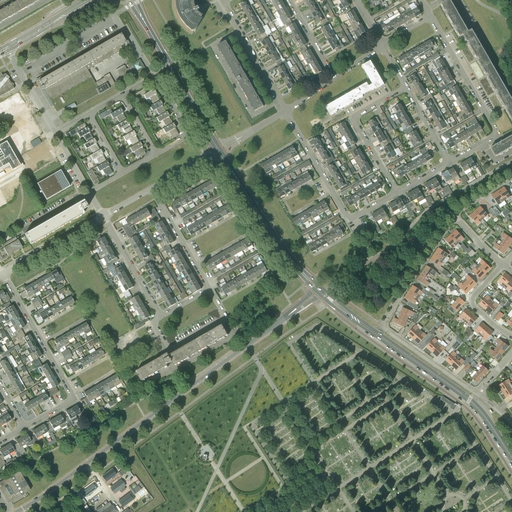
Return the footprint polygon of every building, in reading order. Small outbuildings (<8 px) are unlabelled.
[(21,10),(38,1),(37,0),(18,0),(16,1),(21,10)] [(195,9),(194,5),(193,0),(180,0),(180,5),(183,15),(188,22),(194,28),(202,16),(199,14),(203,9),(201,6),(195,9)] [(243,10),(252,5),(248,0),(240,5),(243,10)] [(345,12),(350,9),(348,6),(350,5),(347,0),(346,0),(341,3),(339,4),(342,10),(343,9),(345,12)] [(368,3),(372,9),(375,7),(374,5),(379,2),(377,0),(370,0),(371,1),(368,3)] [(450,20),(459,15),(450,0),(447,0),(441,4),(450,20)] [(0,10),(5,20),(21,10),(16,1),(0,10)] [(277,12),(285,7),(282,2),(277,5),(276,5),(274,6),(277,12)] [(312,13),(321,8),(320,5),(318,2),(309,7),(312,13)] [(246,15),(255,11),(252,5),(243,10),(246,15)] [(280,17),(289,12),(285,7),(277,12),(280,17)] [(315,18),(324,13),(321,8),(312,13),(315,18)] [(416,17),(420,15),(421,14),(418,8),(412,11),(416,17)] [(350,19),(356,16),(353,10),(351,12),(350,9),(345,12),(346,15),(347,14),(350,19)] [(249,21),(258,16),(255,11),(246,15),(249,21)] [(410,20),(416,17),(412,11),(407,14),(410,20)] [(286,24),(291,21),(290,19),(292,18),(289,12),(280,17),(279,17),(284,25),(286,24)] [(322,25),(327,22),(329,21),(324,13),(315,18),(318,24),(320,22),(322,25)] [(405,23),(410,20),(407,14),(402,18),(405,23)] [(463,35),(469,32),(459,15),(450,20),(460,37),(463,35)] [(253,26),(261,21),(258,16),(249,21),(253,26)] [(351,26),(359,21),(356,16),(350,19),(348,21),(347,22),(348,23),(349,22),(351,26)] [(394,30),(400,26),(397,20),(395,18),(390,21),(390,22),(394,30)] [(400,26),(405,23),(402,18),(397,20),(400,26)] [(256,31),(264,26),(261,21),(253,26),(256,31)] [(292,32),(298,28),(295,23),(293,24),(291,21),(286,24),(288,27),(289,27),(292,32)] [(354,31),(362,27),(359,21),(351,26),(354,31)] [(324,34),(330,31),(332,30),(329,24),(328,25),(327,22),(322,25),(323,28),(321,29),(324,34)] [(389,33),(394,30),(390,22),(385,25),(384,24),(381,25),(385,32),(388,30),(389,33)] [(262,38),(267,35),(266,32),(264,33),(263,31),(266,29),(264,26),(256,31),(259,37),(261,36),(262,38)] [(364,36),(363,33),(366,32),(362,27),(354,31),(353,32),(358,39),(364,36)] [(287,37),(289,40),(292,39),(301,34),(298,28),(292,32),(293,34),(287,37)] [(473,51),(482,46),(472,30),(469,32),(463,35),(473,51)] [(328,39),(333,36),(330,31),(324,34),(328,39)] [(43,89),(50,101),(53,107),(95,83),(87,70),(129,46),(124,38),(121,33),(38,81),(42,86),(40,87),(41,89),(43,88),(43,89)] [(295,44),(298,42),(304,39),(301,34),(292,39),(295,44)] [(265,47),(271,44),(272,43),(269,37),(269,38),(267,35),(262,38),(264,41),(262,42),(265,47)] [(331,45),(336,41),(333,36),(328,39),(331,45)] [(301,51),(306,48),(305,45),(307,44),(304,39),(298,42),(301,47),(300,48),(301,51)] [(336,41),(331,45),(334,50),(340,47),(338,44),(341,42),(339,40),(336,41)] [(429,49),(432,56),(433,55),(432,53),(433,52),(432,51),(433,51),(431,48),(437,44),(435,41),(432,43),(431,40),(425,43),(429,49)] [(264,106),(254,90),(245,74),(236,57),(226,41),(217,46),(227,62),(236,79),(246,95),(255,111),(264,106)] [(423,52),(429,49),(425,43),(420,46),(423,52)] [(268,52),(274,49),(271,44),(265,47),(268,52)] [(425,55),(423,52),(420,46),(415,49),(419,58),(425,55)] [(482,67),(491,62),(482,46),(473,51),(482,67)] [(307,58),(313,55),(310,49),(308,51),(306,48),(301,51),(300,52),(305,60),(307,58)] [(271,58),(277,54),(274,49),(268,52),(271,58)] [(414,61),(419,58),(415,49),(409,52),(413,58),(414,61)] [(410,60),(413,58),(409,52),(404,55),(408,63),(411,61),(410,60)] [(277,65),(283,62),(281,59),(280,60),(279,57),(281,55),(280,53),(277,54),(271,58),(274,63),(276,62),(277,65)] [(310,64),(316,60),(313,55),(307,58),(310,64)] [(409,64),(408,63),(404,55),(399,58),(402,65),(402,64),(404,67),(409,64)] [(436,69),(445,64),(441,59),(440,57),(431,61),(436,69)] [(116,84),(131,76),(144,68),(140,60),(132,64),(131,62),(127,65),(129,68),(126,69),(125,66),(110,74),(116,84)] [(280,74),(288,69),(290,68),(285,60),(283,62),(277,65),(279,67),(277,68),(280,74)] [(312,70),(319,66),(316,60),(310,64),(312,67),(311,67),(312,70)] [(363,96),(371,91),(375,89),(376,90),(384,85),(371,61),(362,66),(372,85),(369,87),(367,83),(325,107),(330,116),(363,97),(363,96)] [(491,84),(500,78),(491,62),(482,67),(491,84)] [(440,74),(448,70),(445,64),(436,69),(440,74)] [(312,70),(312,71),(314,74),(315,75),(316,74),(322,71),(319,66),(312,70)] [(283,79),(291,74),(288,69),(280,74),(283,79)] [(442,80),(445,78),(451,75),(448,70),(440,74),(439,75),(442,80)] [(413,83),(421,78),(418,73),(416,74),(415,73),(414,71),(408,75),(410,77),(409,77),(413,83)] [(6,93),(14,89),(12,86),(13,84),(10,81),(5,73),(2,75),(1,74),(0,75),(0,96),(2,96),(3,97),(6,93)] [(63,109),(66,113),(116,84),(110,74),(109,73),(104,76),(104,77),(95,83),(53,107),(57,112),(63,109)] [(286,84),(294,80),(291,74),(283,79),(286,84)] [(447,88),(454,84),(452,81),(454,80),(451,75),(445,78),(448,84),(445,85),(447,88)] [(416,88),(422,85),(420,82),(423,80),(421,78),(413,83),(416,88)] [(501,100),(510,95),(500,78),(491,84),(501,100)] [(294,80),(286,84),(289,90),(297,85),(294,80)] [(454,94),(460,91),(457,86),(455,87),(454,84),(447,88),(445,89),(446,92),(448,91),(451,96),(454,94)] [(419,93),(425,90),(422,85),(416,88),(419,93)] [(153,104),(159,101),(155,93),(156,92),(154,89),(146,94),(143,89),(131,96),(134,101),(143,95),(149,104),(152,102),(153,104)] [(425,100),(432,96),(430,94),(427,89),(425,90),(419,93),(422,99),(424,98),(425,100)] [(457,100),(463,96),(460,91),(454,94),(457,100)] [(510,116),(511,114),(511,98),(510,95),(501,100),(510,116)] [(428,109),(437,105),(432,96),(425,100),(427,103),(425,104),(428,109)] [(458,106),(466,102),(463,96),(457,100),(455,101),(458,106)] [(160,116),(166,112),(161,104),(162,103),(160,100),(159,101),(153,104),(150,106),(152,111),(156,109),(160,116)] [(463,110),(469,107),(466,102),(458,106),(461,111),(463,110)] [(396,113),(403,109),(400,104),(392,108),(396,114),(396,113)] [(431,115),(439,110),(440,110),(437,105),(428,109),(431,115)] [(473,115),(472,112),(469,107),(463,110),(465,114),(462,116),(465,120),(473,115)] [(120,123),(126,120),(122,112),(122,111),(121,108),(112,113),(110,108),(98,115),(101,120),(110,114),(113,119),(116,117),(120,123)] [(401,118),(406,114),(403,109),(396,113),(399,119),(401,118)] [(434,120),(442,115),(439,110),(431,115),(434,120)] [(166,127),(172,123),(168,115),(169,115),(167,112),(166,112),(160,116),(156,118),(159,122),(162,120),(166,127)] [(404,123),(410,120),(406,114),(401,118),(399,119),(398,119),(401,125),(404,123)] [(437,125),(445,121),(442,115),(434,120),(437,125)] [(371,127),(380,123),(377,117),(368,122),(371,127)] [(126,135),(133,131),(128,123),(129,122),(127,119),(126,120),(120,123),(117,125),(119,130),(123,128),(126,135)] [(473,127),(477,133),(482,130),(479,124),(478,122),(475,119),(471,122),(473,127)] [(405,133),(412,129),(411,126),(413,125),(410,120),(404,123),(401,125),(402,127),(405,125),(407,128),(404,130),(404,131),(403,132),(404,133),(405,132),(405,133)] [(442,133),(451,128),(449,124),(448,124),(446,120),(445,121),(437,125),(440,131),(442,133)] [(338,133),(341,131),(347,127),(344,122),(338,125),(340,128),(337,130),(338,133)] [(87,142),(93,139),(89,131),(89,130),(88,127),(87,128),(84,123),(65,134),(68,139),(77,133),(80,138),(83,136),(87,142)] [(173,139),(173,138),(179,135),(174,126),(175,126),(173,123),(172,123),(166,127),(163,129),(165,134),(169,132),(173,139)] [(374,133),(380,129),(383,128),(380,123),(371,127),(374,133)] [(344,136),(350,133),(347,127),(341,131),(344,136)] [(477,133),(473,127),(468,130),(472,136),(477,133)] [(377,138),(383,135),(387,133),(385,130),(382,132),(380,129),(374,133),(377,138)] [(410,141),(419,136),(416,130),(414,131),(412,129),(405,133),(407,136),(409,135),(410,137),(409,138),(410,141)] [(466,139),(472,136),(468,130),(465,132),(463,129),(461,130),(466,139)] [(461,142),(466,139),(461,130),(459,131),(460,134),(457,136),(461,142)] [(133,146),(139,142),(135,134),(134,131),(133,131),(126,135),(123,137),(126,141),(129,139),(133,146)] [(444,137),(446,136),(449,141),(447,142),(444,144),(447,149),(450,147),(450,148),(456,145),(452,139),(449,134),(448,132),(443,134),(444,137)] [(347,141),(353,138),(350,133),(344,136),(347,141)] [(384,145),(391,141),(389,138),(386,140),(383,135),(377,138),(381,144),(382,143),(384,145)] [(415,149),(423,144),(422,141),(419,136),(410,141),(415,149)] [(456,145),(461,142),(457,136),(452,139),(456,145)] [(312,140),(315,146),(324,141),(323,138),(319,140),(318,137),(312,140)] [(30,143),(33,148),(42,143),(39,138),(30,143)] [(93,154),(100,150),(95,142),(96,141),(94,138),(93,139),(87,142),(84,144),(86,149),(89,147),(93,154)] [(349,151),(356,147),(354,145),(356,144),(353,138),(347,141),(344,143),(349,151)] [(495,157),(504,152),(511,147),(511,146),(507,139),(490,148),(495,157)] [(0,177),(12,170),(21,166),(7,141),(0,145),(0,177)] [(318,151),(324,148),(322,145),(325,143),(324,141),(315,146),(318,151)] [(387,154),(393,151),(390,145),(392,144),(391,141),(384,145),(385,148),(384,149),(387,154)] [(47,142),(20,155),(28,172),(38,167),(35,162),(53,153),(47,142)] [(139,158),(140,157),(146,154),(141,145),(142,145),(140,142),(139,142),(133,146),(120,153),(122,157),(132,152),(135,151),(139,158)] [(293,158),(298,155),(293,146),(288,149),(293,158)] [(354,159),(362,154),(359,149),(357,150),(356,147),(349,151),(350,154),(351,154),(354,159)] [(321,156),(327,153),(324,148),(318,151),(321,156)] [(287,161),(293,158),(288,149),(283,152),(286,158),(287,161)] [(391,162),(398,158),(397,155),(398,155),(397,152),(395,149),(393,151),(387,154),(390,160),(391,162)] [(100,165),(106,161),(101,153),(102,153),(101,150),(100,150),(93,154),(90,156),(93,160),(96,158),(100,165)] [(423,156),(427,162),(432,159),(430,156),(433,154),(431,151),(429,153),(423,156)] [(282,164),(287,161),(286,158),(283,152),(277,156),(282,164)] [(327,163),(334,159),(333,157),(330,158),(327,153),(321,156),(324,162),(326,161),(327,163)] [(357,164),(365,159),(362,154),(354,159),(357,164)] [(277,167),(282,164),(277,156),(272,159),(275,165),(277,167)] [(421,165),(427,162),(423,156),(418,159),(421,165)] [(330,172),(339,167),(335,161),(337,159),(337,158),(334,159),(327,163),(329,166),(327,167),(330,172)] [(470,169),(476,166),(471,158),(466,161),(470,169)] [(273,166),(275,165),(272,159),(267,162),(272,170),(274,169),(273,166)] [(360,170),(368,165),(365,159),(357,164),(360,170)] [(416,168),(421,165),(418,159),(412,162),(416,168)] [(106,177),(107,176),(113,173),(108,164),(109,164),(107,161),(106,161),(100,165),(96,167),(99,172),(102,170),(106,177)] [(464,172),(470,169),(466,161),(460,165),(464,172)] [(266,173),(272,170),(267,162),(261,165),(266,173)] [(411,171),(416,168),(412,162),(407,165),(411,171)] [(366,177),(373,173),(371,170),(372,170),(368,165),(360,170),(363,175),(364,174),(366,177)] [(405,174),(411,171),(407,165),(404,167),(403,165),(401,166),(405,174)] [(400,177),(405,174),(401,166),(392,170),(395,175),(398,173),(400,177)] [(333,178),(342,173),(339,168),(339,167),(330,172),(333,178)] [(454,183),(460,179),(454,168),(448,171),(453,180),(454,183)] [(35,184),(45,201),(71,186),(61,169),(35,184)] [(94,185),(99,182),(92,170),(87,172),(94,185)] [(302,174),(307,182),(312,179),(307,171),(302,174)] [(450,182),(453,180),(448,171),(442,175),(448,185),(451,183),(450,182)] [(336,183),(345,178),(342,173),(333,178),(336,183)] [(301,185),(307,182),(302,174),(297,177),(298,179),(301,185)] [(373,185),(376,191),(382,188),(380,185),(383,183),(380,177),(377,179),(378,182),(373,185)] [(341,191),(350,186),(348,183),(347,183),(346,181),(347,180),(345,178),(336,183),(340,188),(341,191)] [(442,188),(436,178),(430,181),(435,189),(437,193),(443,189),(442,188)] [(209,182),(213,189),(219,186),(215,179),(209,182)] [(296,188),(301,185),(298,179),(293,182),(296,188)] [(291,191),(296,188),(293,182),(291,180),(286,183),(291,191)] [(429,192),(435,189),(430,181),(425,185),(429,192)] [(208,192),(213,189),(209,182),(204,184),(208,192)] [(285,194),(291,191),(286,183),(281,186),(285,194)] [(203,195),(208,192),(204,184),(199,187),(203,195)] [(371,194),(376,191),(373,185),(368,188),(371,194)] [(280,197),(285,194),(281,186),(275,189),(280,197)] [(198,198),(203,195),(199,187),(194,190),(198,198)] [(366,197),(371,194),(368,188),(365,189),(363,187),(361,188),(362,191),(366,197)] [(504,187),(498,191),(504,201),(510,197),(504,187)] [(419,202),(425,199),(423,196),(418,188),(413,191),(417,199),(419,202)] [(192,201),(198,198),(194,190),(188,193),(192,201)] [(360,200),(366,197),(362,191),(357,194),(360,200)] [(411,202),(408,203),(413,213),(415,211),(414,209),(416,208),(416,206),(413,201),(417,199),(413,191),(407,195),(411,202)] [(498,191),(492,196),(498,205),(504,201),(498,191)] [(187,204),(192,201),(188,193),(183,196),(187,204)] [(355,203),(360,200),(357,194),(352,197),(355,203)] [(350,206),(355,203),(352,197),(351,195),(343,200),(346,205),(348,204),(350,206)] [(182,207),(187,204),(183,196),(178,199),(182,207)] [(408,203),(404,205),(401,198),(395,202),(399,209),(401,212),(406,208),(411,217),(414,215),(413,213),(408,203)] [(177,210),(182,207),(178,199),(173,202),(174,206),(172,207),(175,213),(178,211),(177,210)] [(30,244),(66,224),(84,213),(82,210),(87,207),(83,200),(77,203),(78,205),(34,230),(25,235),(30,244)] [(232,209),(234,208),(230,201),(226,204),(227,205),(224,207),(228,214),(233,211),(232,209)] [(319,204),(324,213),(329,209),(325,201),(319,204)] [(393,213),(399,209),(395,202),(389,205),(393,213)] [(319,215),(324,213),(319,204),(314,207),(319,215)] [(495,206),(492,209),(497,215),(498,216),(501,213),(495,206)] [(223,217),(228,214),(224,207),(219,210),(223,217)] [(319,215),(314,207),(309,210),(314,219),(319,215)] [(480,207),(475,212),(483,220),(488,215),(480,207)] [(151,215),(151,214),(147,208),(142,211),(146,218),(151,215)] [(491,208),(488,210),(494,218),(497,215),(492,209),(491,208)] [(384,223),(389,220),(383,209),(377,212),(381,219),(384,223)] [(218,220),(223,217),(219,210),(213,213),(218,220)] [(314,220),(314,219),(309,210),(303,213),(307,219),(310,218),(312,222),(314,220)] [(141,221),(146,218),(142,211),(136,214),(141,221)] [(376,223),(381,219),(377,212),(371,215),(376,223)] [(475,212),(470,217),(477,225),(483,220),(475,212)] [(212,223),(218,220),(213,213),(208,216),(212,223)] [(298,216),(301,222),(303,225),(308,222),(307,219),(303,213),(298,216)] [(135,224),(141,221),(136,214),(131,217),(135,224)] [(207,226),(212,223),(208,216),(203,219),(207,226)] [(296,225),(301,222),(298,216),(293,219),(296,225)] [(130,226),(131,229),(133,232),(135,231),(133,226),(135,224),(131,217),(126,220),(128,224),(130,226)] [(202,229),(207,226),(203,219),(198,222),(202,229)] [(197,232),(202,229),(198,222),(197,220),(194,221),(194,222),(193,222),(194,224),(192,225),(197,232)] [(158,230),(165,226),(162,221),(155,225),(158,230)] [(343,234),(342,231),(345,230),(341,223),(338,225),(338,226),(333,229),(338,237),(343,234)] [(191,235),(197,232),(192,225),(187,228),(186,227),(184,228),(187,235),(190,233),(191,235)] [(161,235),(168,231),(165,226),(158,230),(161,235)] [(333,240),(338,237),(333,229),(328,232),(333,240)] [(456,230),(451,235),(458,244),(464,239),(456,230)] [(164,241),(171,236),(168,231),(161,235),(164,241)] [(327,243),(333,240),(328,232),(323,235),(327,243)] [(511,238),(504,233),(501,237),(504,239),(501,242),(508,247),(511,241),(511,238)] [(132,245),(139,241),(136,235),(129,240),(132,245)] [(322,246),(327,243),(323,235),(318,238),(322,246)] [(451,235),(445,240),(453,248),(458,244),(451,235)] [(100,246),(108,242),(105,237),(102,238),(100,236),(92,240),(94,243),(97,241),(100,246)] [(165,251),(170,248),(169,245),(174,242),(171,236),(164,241),(167,246),(164,248),(165,251)] [(6,243),(12,253),(22,247),(18,240),(17,240),(15,237),(6,243)] [(317,249),(322,246),(318,238),(317,237),(312,240),(312,241),(317,249)] [(243,241),(247,248),(253,245),(248,238),(243,241)] [(135,250),(142,246),(139,241),(132,245),(135,250)] [(242,251),(247,248),(243,241),(238,244),(242,251)] [(311,252),(317,249),(312,241),(307,244),(311,252)] [(103,251),(111,247),(108,242),(100,246),(103,251)] [(496,243),(493,247),(503,254),(508,247),(501,242),(499,245),(496,243)] [(8,255),(12,253),(6,243),(2,245),(2,246),(0,247),(0,261),(0,262),(9,257),(8,255)] [(237,254),(242,251),(238,244),(233,247),(237,254)] [(138,255),(145,251),(142,246),(135,250),(138,255)] [(106,257),(114,252),(111,247),(103,251),(106,257)] [(173,256),(180,252),(177,247),(172,250),(170,248),(165,251),(167,253),(168,253),(170,251),(171,253),(173,256)] [(232,257),(237,254),(233,247),(227,250),(232,257)] [(439,248),(435,254),(444,261),(448,254),(439,248)] [(233,260),(232,257),(227,250),(222,253),(226,260),(228,263),(233,260)] [(146,261),(153,257),(152,254),(150,256),(149,253),(147,254),(145,251),(138,255),(141,261),(144,259),(146,261)] [(108,267),(113,264),(111,261),(117,258),(114,252),(106,257),(101,259),(105,266),(107,265),(108,267)] [(176,262),(183,258),(180,252),(173,256),(176,262)] [(221,263),(226,260),(222,253),(217,256),(221,263)] [(435,254),(431,260),(440,267),(444,261),(435,254)] [(216,266),(221,263),(217,256),(212,259),(216,266)] [(147,271),(155,267),(158,265),(157,263),(153,265),(152,262),(155,260),(153,257),(146,261),(148,264),(144,266),(147,271)] [(177,268),(186,263),(183,258),(176,262),(174,263),(177,268)] [(217,268),(216,266),(212,259),(207,262),(209,265),(206,267),(209,272),(212,270),(212,271),(217,268)] [(482,260),(477,266),(485,273),(491,268),(482,260)] [(180,274),(182,272),(189,268),(186,263),(177,268),(180,274)] [(258,266),(262,274),(267,271),(263,263),(258,266)] [(115,277),(124,271),(121,266),(119,267),(117,265),(114,266),(109,269),(111,272),(114,277),(115,277)] [(257,277),(262,274),(258,266),(253,269),(257,277)] [(427,266),(422,273),(429,278),(431,274),(434,276),(437,272),(427,266)] [(477,266),(472,271),(480,279),(485,273),(477,266)] [(150,277),(158,272),(155,267),(147,271),(150,277)] [(185,277),(192,273),(189,268),(182,272),(185,277)] [(252,280),(257,277),(253,269),(247,272),(252,280)] [(54,279),(56,282),(61,279),(59,276),(56,270),(51,273),(54,279)] [(120,281),(127,276),(124,271),(115,277),(118,282),(120,281)] [(153,282),(161,278),(158,272),(150,277),(153,282)] [(246,283),(252,280),(247,272),(242,275),(246,283)] [(454,280),(458,277),(455,272),(450,275),(454,280)] [(45,276),(50,285),(51,285),(49,282),(54,279),(51,273),(45,276)] [(188,283),(195,279),(192,273),(185,277),(188,283)] [(422,273),(417,280),(427,287),(430,283),(427,281),(429,278),(422,273)] [(465,275),(461,279),(463,281),(471,289),(476,283),(468,275),(466,274),(466,273),(465,274),(465,275)] [(505,273),(498,282),(504,287),(511,278),(505,273)] [(241,286),(246,283),(242,275),(237,278),(241,286)] [(45,288),(50,285),(45,276),(40,279),(43,285),(44,285),(45,288)] [(123,286),(130,282),(127,276),(120,281),(123,286)] [(156,287),(164,283),(161,278),(153,282),(156,287)] [(236,289),(241,286),(237,278),(232,282),(236,289)] [(38,288),(43,285),(40,279),(35,282),(38,288)] [(191,288),(198,284),(195,279),(188,283),(191,288)] [(159,292),(167,288),(166,287),(168,285),(166,281),(164,283),(156,287),(159,292)] [(463,281),(458,286),(466,294),(471,289),(463,281)] [(29,285),(34,294),(40,291),(38,288),(35,282),(29,285)] [(131,296),(130,293),(128,290),(133,287),(130,282),(123,286),(126,291),(123,293),(124,296),(126,299),(131,296)] [(231,292),(236,289),(232,282),(226,285),(231,292)] [(192,294),(201,289),(198,284),(191,288),(189,289),(192,294)] [(29,297),(34,294),(29,285),(24,288),(25,291),(20,294),(23,299),(26,297),(27,299),(29,297)] [(225,295),(231,292),(226,285),(221,288),(221,286),(218,288),(221,293),(224,292),(225,295)] [(413,286),(409,292),(418,298),(420,296),(422,292),(420,290),(413,286)] [(162,298),(170,293),(167,288),(159,292),(162,298)] [(409,292),(405,298),(409,301),(407,304),(416,309),(418,307),(414,304),(418,298),(409,292)] [(165,303),(173,299),(170,293),(162,298),(165,303)] [(134,305),(141,300),(138,295),(133,298),(131,296),(126,299),(128,301),(129,300),(131,299),(132,302),(134,305)] [(66,300),(69,305),(74,302),(71,296),(66,300)] [(487,296),(479,304),(485,309),(492,300),(487,296)] [(450,306),(447,309),(453,314),(456,311),(461,306),(464,302),(459,298),(456,301),(451,307),(450,306)] [(168,308),(176,304),(173,299),(165,303),(168,308)] [(64,308),(69,305),(66,300),(60,303),(64,308)] [(137,310),(144,306),(141,300),(134,305),(133,305),(136,311),(137,310)] [(492,300),(485,309),(490,314),(498,305),(492,300)] [(58,311),(64,308),(60,303),(55,306),(58,311)] [(10,314),(16,310),(13,305),(7,308),(10,314)] [(48,318),(53,315),(48,306),(44,309),(45,312),(48,318)] [(53,315),(58,311),(55,306),(50,308),(49,306),(48,306),(53,315)] [(140,315),(147,311),(144,306),(137,310),(140,315)] [(403,308),(399,316),(407,319),(409,315),(412,317),(414,312),(403,308)] [(466,309),(459,317),(464,322),(472,314),(466,309)] [(13,319),(19,316),(16,310),(10,314),(13,319)] [(43,321),(48,318),(45,312),(39,315),(37,311),(35,313),(38,318),(40,316),(43,321)] [(136,328),(149,320),(148,318),(150,316),(147,311),(140,315),(142,318),(139,319),(141,322),(134,325),(136,328)] [(472,314),(464,322),(470,327),(477,319),(472,314)] [(16,324),(22,321),(19,316),(13,319),(16,324)] [(394,318),(392,322),(404,327),(407,319),(399,316),(398,319),(394,318)] [(15,335),(22,331),(21,329),(25,326),(22,321),(16,324),(13,326),(16,332),(14,333),(15,335)] [(84,332),(86,334),(91,331),(86,322),(81,325),(84,332)] [(482,323),(474,331),(480,336),(487,328),(482,323)] [(175,366),(193,355),(229,335),(223,324),(222,325),(169,355),(168,353),(162,356),(163,357),(157,361),(137,372),(136,371),(142,381),(168,365),(170,364),(169,363),(172,361),(175,366)] [(79,335),(84,332),(81,325),(75,329),(79,335)] [(415,326),(408,334),(413,339),(421,331),(415,326)] [(487,328),(480,336),(486,341),(493,333),(487,328)] [(73,338),(79,335),(75,329),(70,332),(73,338)] [(421,331),(413,339),(414,339),(419,344),(426,336),(421,331)] [(65,335),(70,343),(68,340),(73,338),(70,332),(65,335)] [(26,343),(32,339),(29,334),(25,336),(24,334),(17,338),(18,340),(23,338),(26,343)] [(64,346),(70,343),(65,335),(59,338),(63,344),(63,343),(64,346)] [(57,352),(60,350),(58,347),(63,344),(59,338),(54,341),(56,345),(54,346),(57,352)] [(29,348),(36,345),(32,339),(26,343),(29,348)] [(434,339),(427,347),(432,352),(440,344),(434,339)] [(499,339),(496,343),(499,345),(496,348),(503,353),(508,346),(499,339)] [(440,344),(432,352),(437,357),(445,349),(445,348),(447,345),(442,341),(440,344)] [(30,355),(39,350),(36,345),(29,348),(27,350),(30,355)] [(9,353),(16,349),(14,346),(5,352),(2,347),(0,347),(0,354),(1,354),(2,357),(9,353)] [(491,349),(488,353),(497,360),(503,353),(496,348),(494,351),(491,349)] [(96,352),(99,358),(104,354),(101,349),(96,352)] [(32,364),(39,360),(37,358),(42,356),(39,350),(30,355),(32,359),(30,360),(32,364)] [(94,361),(99,358),(96,352),(90,355),(94,361)] [(453,352),(446,360),(451,365),(459,357),(453,352)] [(0,363),(2,367),(11,362),(8,357),(11,356),(9,353),(2,357),(3,360),(0,361),(0,363)] [(88,364),(94,361),(90,355),(85,358),(88,364)] [(459,357),(451,365),(456,370),(462,364),(465,367),(468,363),(471,361),(469,359),(468,358),(464,362),(459,357)] [(78,370),(83,367),(80,361),(78,358),(73,362),(78,370)] [(83,367),(88,364),(85,358),(80,361),(83,367)] [(5,373),(14,368),(11,362),(2,367),(5,373)] [(72,373),(78,370),(73,362),(68,365),(67,364),(64,365),(67,370),(70,369),(72,373)] [(43,372),(49,369),(46,363),(42,366),(41,364),(34,367),(35,370),(40,367),(43,372)] [(483,366),(478,372),(482,377),(488,371),(483,366)] [(9,378),(15,375),(17,373),(14,368),(5,373),(9,378)] [(46,377),(52,374),(49,369),(43,372),(46,377)] [(478,372),(472,379),(477,383),(482,377),(478,372)] [(49,383),(55,379),(52,374),(46,377),(49,383)] [(12,383),(20,379),(20,378),(18,380),(15,375),(9,378),(12,383)] [(111,378),(116,386),(121,383),(116,375),(111,378)] [(110,389),(116,386),(111,378),(105,381),(110,389)] [(15,389),(21,385),(23,384),(20,379),(12,383),(15,389)] [(55,379),(49,383),(52,388),(53,388),(55,386),(58,385),(55,379)] [(508,379),(499,385),(503,392),(511,386),(508,379)] [(105,392),(110,389),(105,381),(100,384),(103,390),(105,392)] [(98,393),(103,390),(100,384),(95,387),(98,393)] [(15,389),(18,394),(24,391),(21,385),(15,389)] [(511,385),(511,386),(503,392),(507,398),(511,394),(511,385)] [(89,390),(94,399),(100,396),(98,393),(95,387),(89,390)] [(89,402),(94,399),(89,390),(84,393),(86,397),(84,398),(89,407),(91,405),(89,402)] [(48,397),(51,396),(48,391),(42,394),(41,391),(38,393),(43,401),(49,398),(48,397)] [(38,404),(43,401),(38,393),(35,394),(37,397),(34,398),(38,404)] [(443,396),(441,400),(451,406),(450,408),(454,411),(457,405),(455,403),(455,404),(443,396)] [(33,408),(38,404),(34,398),(29,401),(33,408)] [(27,411),(33,408),(29,401),(27,399),(25,400),(27,403),(24,405),(27,411)] [(83,415),(85,414),(82,408),(80,410),(77,405),(71,408),(76,416),(81,413),(83,415)] [(66,418),(70,426),(73,425),(70,419),(76,416),(71,408),(66,412),(68,416),(66,418)] [(1,414),(6,423),(12,420),(8,414),(6,411),(1,414)] [(68,428),(70,426),(66,418),(63,419),(60,415),(55,418),(59,425),(61,429),(67,425),(68,428)] [(53,429),(59,425),(55,418),(49,421),(52,426),(49,427),(52,433),(55,431),(53,429)] [(49,434),(52,433),(49,427),(46,429),(44,424),(38,427),(42,435),(48,432),(49,434)] [(37,438),(42,435),(38,427),(32,431),(35,435),(32,437),(35,442),(38,441),(37,438)] [(36,443),(35,442),(32,437),(30,438),(27,434),(21,437),(26,445),(31,441),(33,445),(36,443)] [(15,447),(18,452),(19,452),(20,455),(25,452),(22,446),(26,445),(21,437),(16,440),(17,442),(14,444),(15,447)] [(16,453),(18,452),(15,447),(13,448),(10,443),(5,447),(9,454),(15,451),(16,453)] [(0,455),(0,457),(2,461),(4,460),(5,460),(10,457),(9,454),(5,447),(0,449),(0,451),(2,455),(0,455)] [(102,477),(106,482),(117,474),(113,469),(102,477)] [(7,502),(18,496),(8,478),(0,482),(0,490),(7,502)] [(121,479),(110,488),(114,493),(125,486),(121,479)] [(93,482),(82,491),(86,496),(97,488),(93,482)] [(131,485),(128,487),(134,495),(136,492),(134,489),(131,485)] [(118,501),(120,504),(132,495),(130,492),(118,501)] [(108,500),(96,508),(98,511),(100,511),(112,505),(108,500)]
